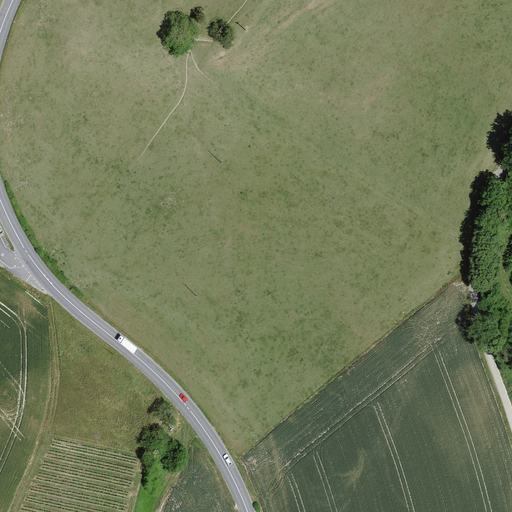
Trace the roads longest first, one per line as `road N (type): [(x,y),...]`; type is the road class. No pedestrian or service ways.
road 1 (secondary): [(0,193),(50,282),(192,412),(250,511)]
road 2 (unclassified): [(511,144),(482,212),(474,255),(475,288),(511,420)]
